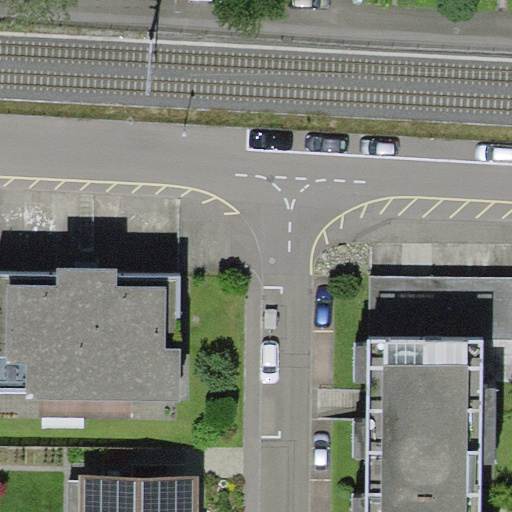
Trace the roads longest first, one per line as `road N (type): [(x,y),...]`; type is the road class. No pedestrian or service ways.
road 1 (residential): [(290,166),(288,511)]
road 2 (residential): [(0,152),(290,166)]
road 3 (residential): [(290,166),(511,177)]
